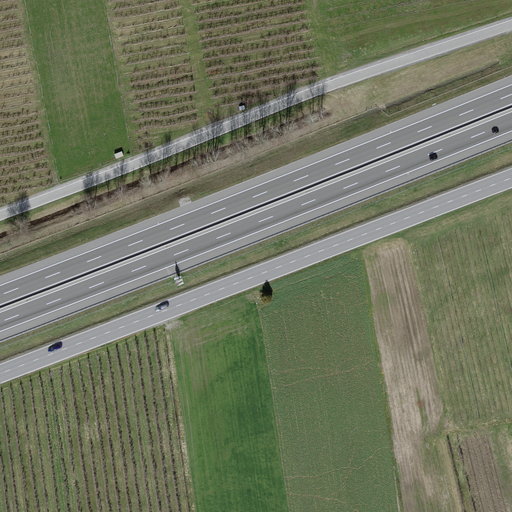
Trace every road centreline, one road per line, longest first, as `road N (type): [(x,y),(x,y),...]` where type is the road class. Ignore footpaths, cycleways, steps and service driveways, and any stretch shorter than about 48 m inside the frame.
road 1 (motorway): [(0,322),(511,121)]
road 2 (motorway): [(511,93),(0,294)]
road 3 (tertiary): [(0,374),(511,178)]
road 4 (unclassified): [(511,23),(315,90),(0,215)]
